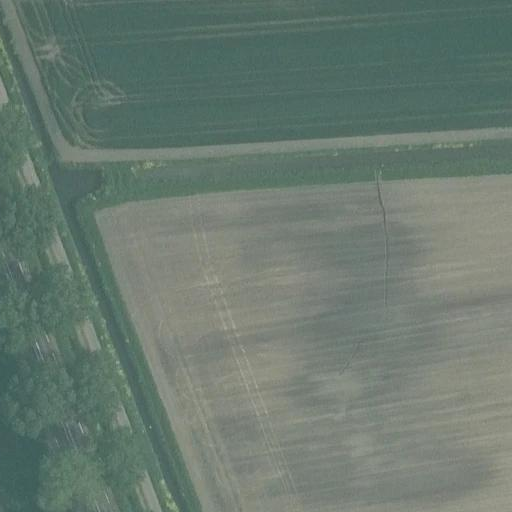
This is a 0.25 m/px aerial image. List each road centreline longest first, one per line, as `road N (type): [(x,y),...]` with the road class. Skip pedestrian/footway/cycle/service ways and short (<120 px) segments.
road 1 (unclassified): [(0,98),(156,511)]
road 2 (secondary): [(0,241),(98,511)]
